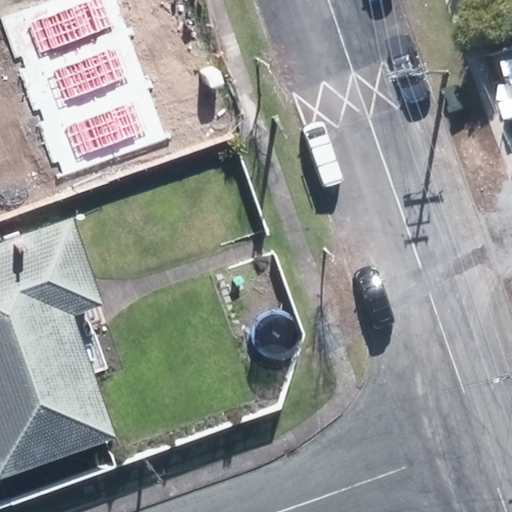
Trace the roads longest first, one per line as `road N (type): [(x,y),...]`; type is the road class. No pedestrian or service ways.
road 1 (tertiary): [(326,0),(480,441)]
road 2 (residential): [(278,511),(480,441)]
